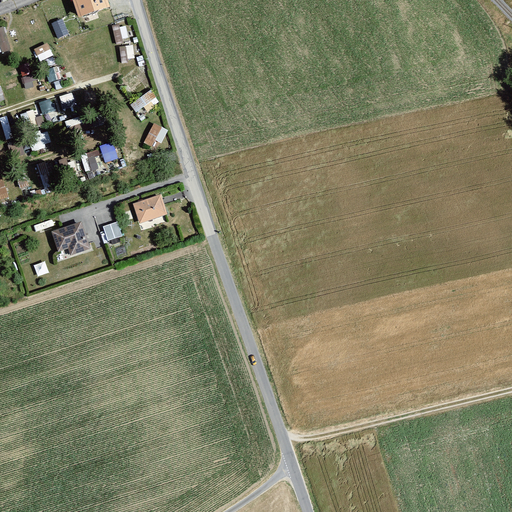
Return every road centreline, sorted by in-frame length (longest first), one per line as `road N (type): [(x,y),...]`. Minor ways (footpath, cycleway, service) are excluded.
road 1 (tertiary): [(135,0),(307,511)]
road 2 (track): [(282,435),(317,436),(511,391)]
